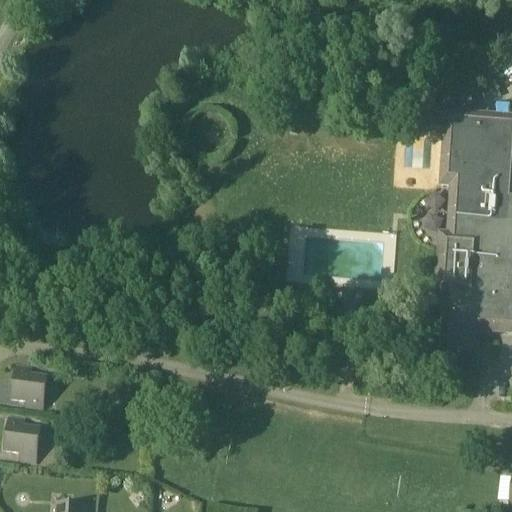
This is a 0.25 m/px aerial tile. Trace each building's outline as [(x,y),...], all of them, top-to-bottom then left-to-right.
[(511,201),(511,184),(511,120),(447,115),(441,189),(458,190),(454,238),(439,237),(434,300),(442,301),(438,345),(476,347),(479,328),(505,329),(505,335),(511,335),(511,201)] [(354,303),(341,302),(340,313),(354,314),(354,303)] [(475,369),(476,351),(438,348),(437,367),(475,369)] [(47,381),(30,379),(31,371),(15,369),(11,402),(27,405),(26,412),(42,414),(47,381)] [(40,432),(23,430),(24,423),(8,421),(4,454),(20,456),(19,463),(36,466),(40,432)]
